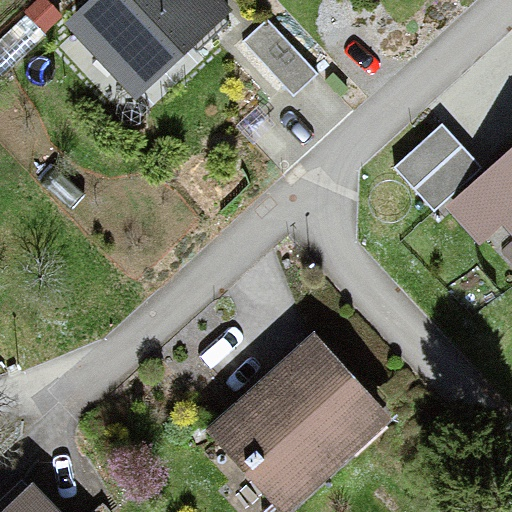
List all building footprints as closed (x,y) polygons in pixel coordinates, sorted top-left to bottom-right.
[(196,52),(229,21),(209,0),(99,0),(76,22),(137,87),(186,41),(196,52)] [(318,73),(267,18),(242,41),(293,96),(318,73)] [(434,211),(482,167),(442,123),(393,166),(434,211)] [(511,155),(480,185),(511,221),(511,155)] [(271,511),(379,415),(315,344),(218,431),(247,463),(215,492),(233,511),(271,511)] [(0,511),(45,511),(18,483),(0,499),(0,511)]
